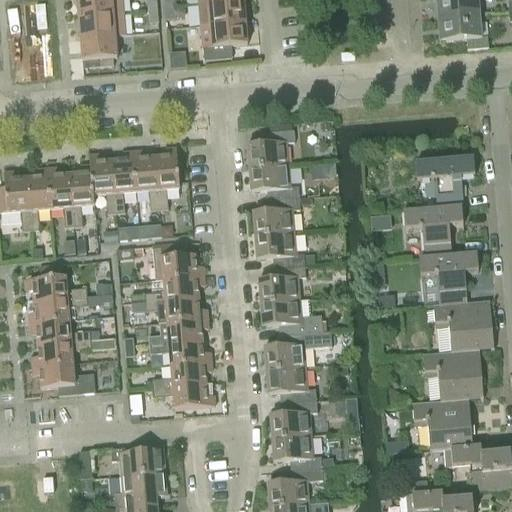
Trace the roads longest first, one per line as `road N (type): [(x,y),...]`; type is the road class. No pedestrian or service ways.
road 1 (residential): [(245,427),(220,101)]
road 2 (residential): [(511,301),(490,79)]
road 3 (residential): [(0,114),(220,101)]
road 4 (residential): [(191,431),(36,442)]
road 5 (residential): [(274,97),(398,87)]
